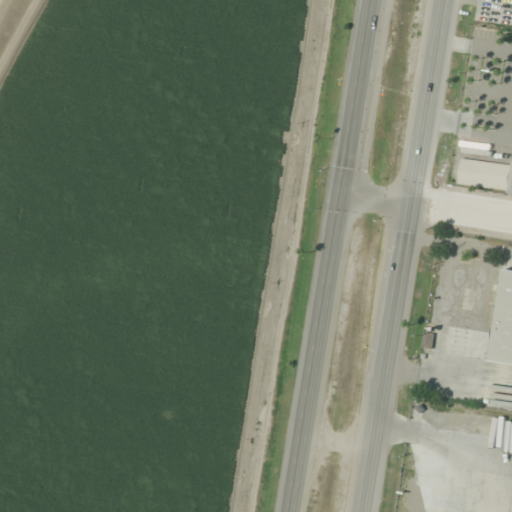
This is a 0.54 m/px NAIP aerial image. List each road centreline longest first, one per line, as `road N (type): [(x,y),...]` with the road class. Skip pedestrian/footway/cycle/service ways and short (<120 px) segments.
road 1 (primary): [(382,0),(298,511)]
road 2 (primary): [(355,511),(436,0)]
road 3 (secondary): [(348,193),(511,220)]
